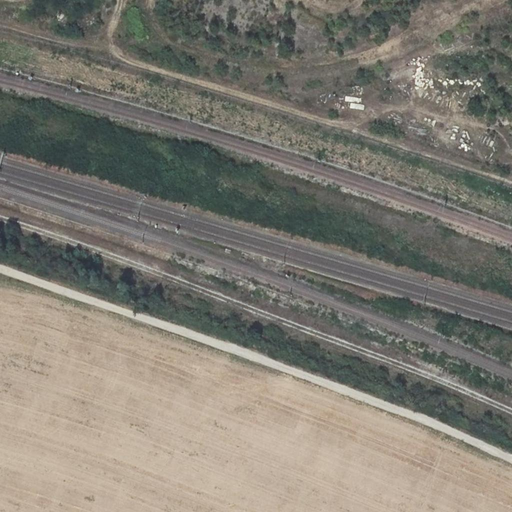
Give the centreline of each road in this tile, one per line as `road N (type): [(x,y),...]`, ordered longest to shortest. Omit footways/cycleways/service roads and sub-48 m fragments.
road 1 (track): [(511,413),(119,255),(0,217)]
road 2 (track): [(0,269),(423,419),(511,460)]
